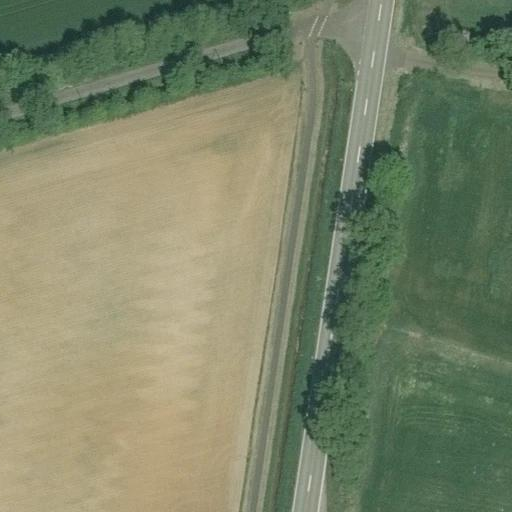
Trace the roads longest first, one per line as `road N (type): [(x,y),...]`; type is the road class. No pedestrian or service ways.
road 1 (secondary): [(305,511),(377,15)]
road 2 (residential): [(377,15),(321,15),(0,106)]
